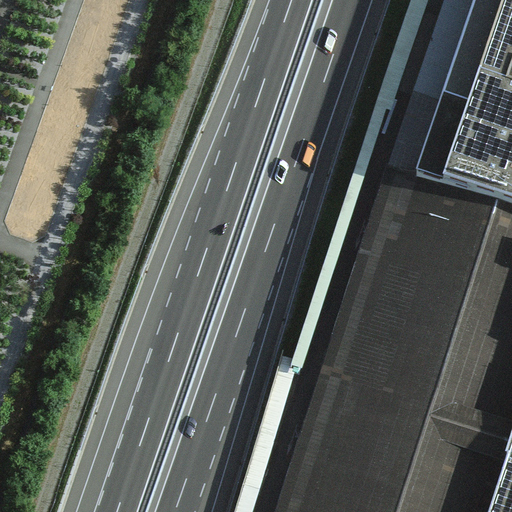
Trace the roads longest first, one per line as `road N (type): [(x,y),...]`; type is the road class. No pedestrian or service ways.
road 1 (track): [(226,0),(43,511)]
road 2 (motorway): [(292,0),(116,511)]
road 3 (motorway): [(179,511),(353,0)]
